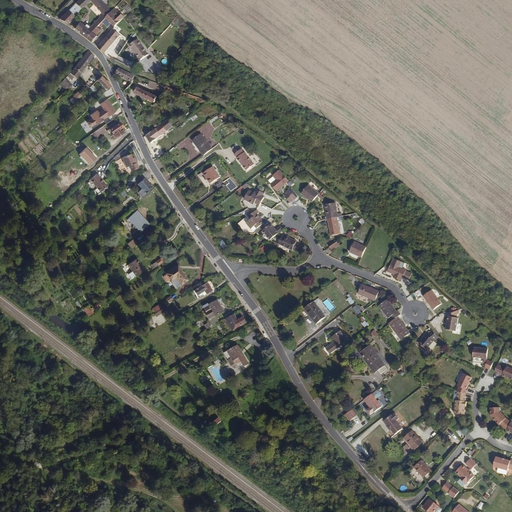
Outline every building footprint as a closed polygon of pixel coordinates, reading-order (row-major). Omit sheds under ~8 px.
[(78,0),(75,3),(80,9),(89,0),(78,0)] [(90,0),(106,16),(112,10),(101,0),(90,0)] [(75,3),(60,19),(67,23),(80,9),(75,3)] [(117,15),(112,10),(106,16),(115,26),(123,18),(125,16),(120,12),(117,15)] [(106,18),(102,15),(89,29),(93,31),(97,35),(105,25),(103,22),(106,18)] [(89,29),(81,22),(75,29),(87,38),(93,31),(89,29)] [(113,29),(97,47),(104,53),(119,35),(113,29)] [(97,35),(93,31),(87,38),(93,42),(98,36),(97,35)] [(137,39),(129,45),(139,60),(148,54),(137,39)] [(91,62),(95,56),(89,50),(71,73),(78,79),(91,62)] [(117,67),(115,73),(121,76),(121,77),(125,79),(128,72),(117,67)] [(125,79),(131,82),(135,75),(128,72),(125,79)] [(102,75),(97,80),(107,91),(111,87),(112,86),(102,75)] [(73,85),(66,78),(60,84),(67,90),(73,85)] [(163,86),(149,80),(147,87),(161,92),(163,86)] [(133,93),(154,103),(157,96),(136,86),(133,93)] [(82,95),(78,91),(73,98),(77,102),(82,95)] [(108,99),(100,104),(104,110),(100,113),(97,110),(90,115),(92,118),(87,122),(91,128),(116,112),(108,99)] [(161,124),(167,131),(172,126),(173,125),(174,125),(169,118),(161,124)] [(125,131),(123,128),(125,127),(122,122),(109,131),(112,136),(113,135),(115,139),(126,132),(125,131)] [(161,124),(155,128),(160,136),(167,131),(161,124)] [(98,136),(99,138),(102,136),(107,132),(103,126),(95,132),(93,133),(95,137),(98,136)] [(146,134),(151,142),(160,136),(155,128),(146,134)] [(200,134),(192,140),(203,155),(212,149),(200,134)] [(86,148),(79,155),(90,166),(97,159),(86,148)] [(245,153),(242,149),(235,155),(248,172),(256,166),(246,152),(245,153)] [(134,156),(133,154),(122,158),(126,167),(129,166),(131,171),(140,167),(136,156),(134,156)] [(202,173),(209,184),(220,177),(213,166),(202,173)] [(287,182),(289,181),(279,169),(272,175),(275,179),(270,183),(276,191),(287,182)] [(101,193),(109,187),(104,182),(97,174),(90,180),(101,193)] [(138,193),(143,198),(154,188),(145,177),(138,184),(142,189),(138,193)] [(301,193),(312,202),(312,201),(319,193),(308,184),(301,193)] [(255,203),(259,205),(260,203),(264,196),(262,195),(263,193),(255,188),(252,193),(248,191),(244,199),(254,205),(255,203)] [(291,188),(283,194),(286,198),(289,202),(293,199),(297,196),(291,188)] [(335,203),(324,205),(327,219),(337,217),(335,203)] [(258,228),(265,222),(258,213),(259,213),(256,209),(253,212),(251,213),(249,215),(251,218),(245,222),(251,228),(254,226),(257,229),(258,228)] [(139,210),(128,219),(141,233),(151,224),(139,210)] [(329,231),(329,236),(340,234),(337,217),(327,219),(328,226),(329,231)] [(283,229),(280,226),(275,229),(271,223),(262,230),(269,240),(283,229)] [(278,243),(296,252),(301,243),(287,236),(286,237),(281,235),(278,243)] [(134,239),(128,244),(132,248),(138,243),(134,239)] [(337,241),(329,247),(332,251),(340,245),(337,241)] [(354,241),(349,252),(361,257),(366,246),(354,241)] [(137,258),(127,266),(135,277),(145,270),(137,258)] [(161,258),(152,265),(154,269),(164,261),(161,258)] [(391,279),(400,282),(402,278),(407,281),(410,274),(404,271),(396,268),(399,261),(391,258),(385,272),(393,275),(391,279)] [(190,280),(182,268),(180,266),(179,264),(166,273),(166,274),(170,280),(171,281),(176,278),(181,286),(186,283),(190,280)] [(206,295),(213,291),(208,282),(193,291),(197,296),(204,292),(206,295)] [(379,291),(362,284),(357,294),(375,301),(379,291)] [(431,289),(422,296),(433,310),(442,304),(431,289)] [(397,310),(388,298),(379,305),(391,321),(400,314),(397,310)] [(206,316),(209,321),(225,313),(217,299),(202,308),(204,313),(211,309),(212,312),(206,316)] [(306,309),(318,324),(327,316),(316,301),(306,309)] [(156,316),(165,312),(160,304),(152,308),(156,316)] [(447,312),(445,330),(457,331),(458,317),(457,316),(458,310),(453,312),(447,312)] [(234,314),(225,319),(232,331),(247,322),(243,316),(237,319),(234,314)] [(398,316),(388,324),(401,341),(411,333),(398,316)] [(424,333),(417,343),(425,349),(433,340),(437,337),(431,329),(424,333)] [(341,330),(331,336),(335,341),(326,348),(330,354),(349,341),(341,330)] [(243,367),(249,364),(242,351),(238,344),(223,353),(224,355),(230,366),(234,364),(233,361),(238,358),(243,367)] [(387,365),(372,345),(361,353),(376,374),(387,365)] [(488,348),(473,347),(472,357),(487,359),(488,348)] [(487,360),(484,367),(485,368),(490,370),(493,362),(487,360)] [(497,364),(494,371),(502,374),(502,375),(511,380),(511,367),(507,366),(506,368),(497,364)] [(457,391),(466,395),(468,389),(466,388),(472,376),(463,372),(457,385),(458,385),(457,391)] [(377,390),(365,399),(370,407),(366,410),(371,416),(383,406),(377,398),(381,395),(377,390)] [(454,414),(465,415),(465,407),(466,407),(467,402),(465,402),(466,395),(457,391),(456,398),(455,398),(454,414)] [(499,407),(489,408),(489,415),(498,425),(506,430),(511,420),(505,418),(499,411),(499,407)] [(352,409),(344,415),(349,422),(357,416),(352,409)] [(391,430),(395,435),(402,429),(397,420),(399,418),(395,413),(392,415),(391,414),(383,420),(387,424),(385,425),(390,431),(391,430)] [(413,429),(405,437),(415,449),(423,441),(413,429)] [(511,470),(511,459),(510,460),(495,456),(492,467),(508,471),(509,469),(511,470)] [(471,458),(466,463),(472,469),(477,464),(471,458)] [(424,460),(415,468),(426,480),(435,472),(424,460)] [(475,476),(462,464),(455,472),(461,477),(460,478),(467,485),(475,476)] [(460,491),(447,482),(441,489),(454,498),(460,491)] [(431,498),(424,507),(430,511),(438,511),(442,507),(431,498)]
